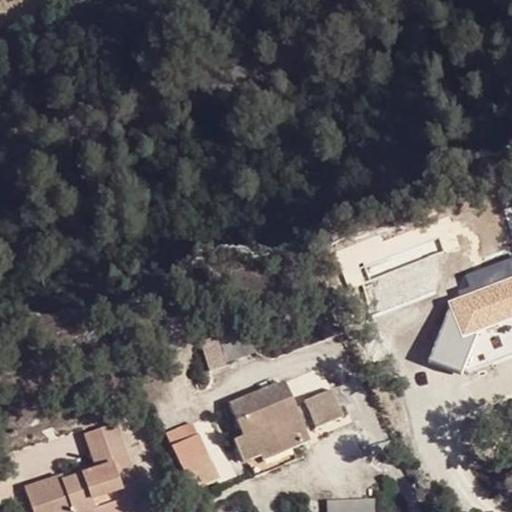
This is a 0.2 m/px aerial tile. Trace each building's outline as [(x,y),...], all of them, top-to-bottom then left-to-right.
[(244,327),(215,338),(224,362),(254,351),(244,327)] [(224,362),(215,338),(198,345),(208,372),(225,365),(224,362)] [(301,424),(295,409),(285,384),(257,395),(230,407),(243,438),(234,442),(243,463),(260,456),(262,461),(290,450),(309,442),(301,424)] [(303,405),(309,420),(314,430),(340,418),(328,392),(302,403),(303,405)] [(303,405),(295,409),(301,424),(309,420),(303,405)] [(170,447),(197,435),(191,423),(165,435),(170,447)] [(149,511),(139,481),(135,483),(116,424),(84,435),(96,470),(99,480),(84,485),(81,475),(63,481),(61,476),(24,489),(31,511),(149,511)] [(216,482),(197,435),(170,447),(190,493),(216,482)] [(295,460),(290,450),(262,461),(260,456),(243,463),(249,479),(295,460)] [(96,470),(81,475),(84,485),(99,480),(96,470)] [(325,511),(372,511),(372,496),(325,498),(325,511)]
